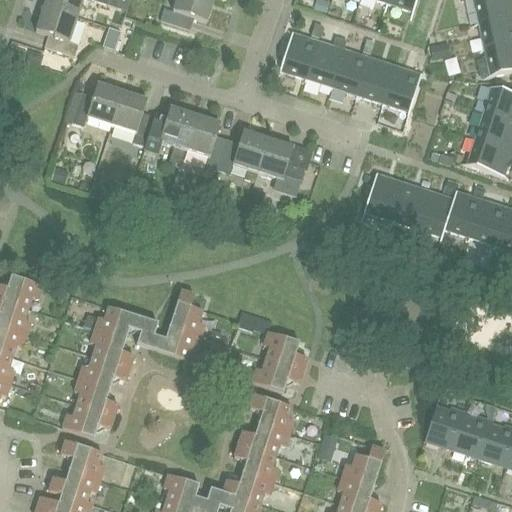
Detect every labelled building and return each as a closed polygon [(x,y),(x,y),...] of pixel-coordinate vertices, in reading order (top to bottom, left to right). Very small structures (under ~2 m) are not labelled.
[(108,0),(45,0),(43,9),(77,20),(83,0),(106,8),(108,0)] [(205,25),(213,0),(176,0),(172,14),(163,12),(159,23),(189,32),(192,21),(205,25)] [(316,0),(313,10),(326,15),(329,4),(316,0)] [(415,0),(387,0),(385,6),(411,14),(415,0)] [(464,0),(449,3),(452,22),(471,18),(467,0),(464,0)] [(511,0),(472,0),(478,27),(511,19),(511,0)] [(69,45),(77,20),(43,9),(35,34),(48,38),(45,50),(74,59),(78,48),(69,45)] [(511,19),(478,27),(483,53),(511,47),(511,19)] [(313,27),(310,39),(318,41),(321,29),(313,27)] [(305,81),(317,44),(291,35),(279,73),(305,81)] [(305,81),(330,90),(345,43),(335,40),(332,48),(317,44),(305,81)] [(356,98),(368,60),(343,52),(346,41),(345,43),(330,90),(356,98)] [(373,45),(365,42),(362,54),(370,57),(370,54),(373,45)] [(448,46),(429,49),(432,64),(451,60),(448,46)] [(511,73),(511,47),(483,53),(489,80),(511,73)] [(382,106),(394,68),(368,60),(356,98),(382,106)] [(407,114),(420,76),(422,68),(412,65),(409,73),(394,68),(382,106),(407,114)] [(111,128),(122,95),(97,87),(92,100),(74,94),(64,123),(83,129),(86,120),(111,128)] [(511,97),(490,91),(482,116),(511,125),(511,97)] [(144,149),(154,119),(142,115),(146,102),(122,95),(111,128),(135,136),(132,145),(144,149)] [(181,160),(183,152),(194,118),(169,110),(165,123),(154,119),(144,149),(155,152),(158,144),(173,148),(167,166),(178,170),(181,160)] [(511,154),(511,152),(511,125),(482,116),(474,142),(511,154)] [(217,172),(226,143),(215,139),(219,126),(194,118),(183,152),(208,160),(205,169),(217,172)] [(253,184),(256,175),(268,137),(261,135),(260,139),(242,133),(238,147),(226,143),(217,172),(228,176),(231,167),(245,172),(243,180),(253,184)] [(310,156),(275,144),(276,140),(268,137),(256,175),(275,181),(272,192),(286,196),(287,192),(294,195),(302,170),(305,171),(310,156)] [(503,180),(511,154),(474,142),(466,167),(503,180)] [(404,168),(395,165),(392,175),(402,178),(404,168)] [(389,222),(401,185),(375,177),(363,214),(389,222)] [(415,231),(427,193),(401,185),(389,222),(415,231)] [(443,232),(453,202),(427,193),(415,231),(440,239),(443,232)] [(469,240),(481,202),(455,194),(453,202),(443,232),(469,240)] [(495,248),(507,210),(481,202),(469,240),(495,248)] [(511,254),(511,212),(507,210),(495,248),(511,254)] [(0,289),(0,302),(28,312),(33,299),(39,301),(42,291),(56,295),(59,285),(34,277),(31,287),(11,281),(7,292),(0,289)] [(182,297),(169,333),(201,344),(205,331),(199,329),(203,317),(191,313),(195,301),(182,297)] [(0,302),(0,328),(27,338),(30,327),(24,325),(28,312),(0,302)] [(106,324),(100,322),(87,318),(83,330),(96,334),(126,344),(129,332),(143,336),(147,325),(110,313),(106,324)] [(0,356),(12,361),(16,349),(22,351),(27,338),(0,328),(0,356)] [(197,356),(201,344),(169,333),(166,344),(154,341),(150,353),(187,365),(190,354),(197,356)] [(122,356),(126,344),(96,334),(92,346),(98,348),(94,361),(131,373),(135,361),(122,356)] [(268,350),(264,363),(302,376),(305,364),(293,360),(297,347),(266,338),(263,349),(268,350)] [(0,356),(0,384),(10,388),(14,376),(8,374),(12,361),(0,356)] [(127,385),(131,373),(94,361),(89,373),(83,371),(79,383),(109,393),(113,381),(127,385)] [(297,389),(302,376),(264,363),(259,377),(254,375),(250,386),(281,396),(284,385),(297,389)] [(105,405),(109,393),(79,383),(75,395),(81,397),(77,410),(114,422),(118,409),(105,405)] [(0,384),(0,398),(6,400),(10,388),(0,384)] [(263,417),(259,428),(290,439),(294,427),(288,425),(292,413),(254,401),(250,413),(263,417)] [(424,444),(451,452),(463,415),(450,411),(450,413),(437,409),(438,407),(436,406),(424,444)] [(451,452),(478,461),(494,410),(490,409),(486,422),(477,420),(476,422),(464,417),(464,415),(463,415),(451,452)] [(110,434),(114,422),(77,410),(73,422),(67,421),(63,432),(93,441),(97,430),(110,434)] [(478,461),(505,470),(511,446),(511,415),(506,429),(504,428),(503,430),(491,426),(496,410),(494,410),(478,461)] [(286,451),(290,439),(259,428),(255,441),(243,436),(239,448),(276,461),(280,448),(286,451)] [(66,446),(62,458),(73,461),(69,473),(101,484),(105,472),(99,470),(102,457),(66,446)] [(272,473),(276,461),(239,448),(234,461),(247,465),(243,477),(274,488),(278,475),(272,473)] [(367,464),(356,460),(348,457),(344,469),(315,459),(310,472),(342,482),(342,483),(372,493),(384,457),(371,453),(367,464)] [(54,482),(50,494),(61,498),(87,506),(91,494),(97,496),(101,484),(69,473),(66,485),(54,482)] [(270,500),(274,488),(243,477),(238,490),(226,486),(222,498),(260,510),(264,498),(270,500)] [(171,493),(167,505),(187,511),(205,511),(207,505),(196,501),(200,489),(169,479),(165,491),(171,493)] [(368,505),(372,493),(342,483),(338,495),(344,497),(340,509),(349,511),(379,511),(381,509),(368,505)] [(468,494),(463,511),(490,511),(493,500),(468,494)] [(41,501),(38,510),(42,511),(91,511),(93,508),(87,506),(61,498),(58,507),(41,501)] [(258,511),(260,510),(222,498),(218,510),(224,511),(258,511)]
